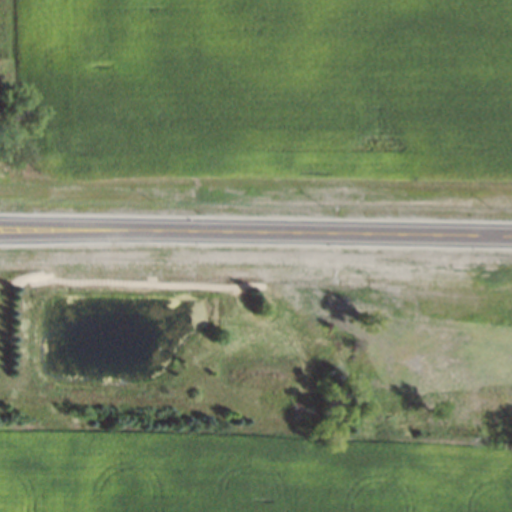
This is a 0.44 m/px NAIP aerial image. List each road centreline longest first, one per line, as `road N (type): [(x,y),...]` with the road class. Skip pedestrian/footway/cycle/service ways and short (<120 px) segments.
road 1 (residential): [(511,232),(138,230)]
road 2 (tertiary): [(0,235),(138,230)]
road 3 (tertiary): [(138,230),(0,225)]
